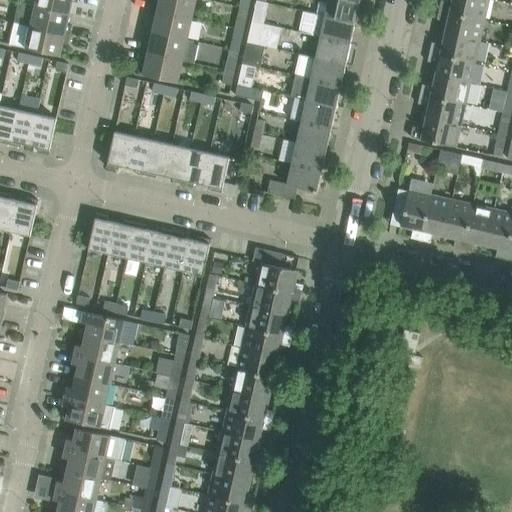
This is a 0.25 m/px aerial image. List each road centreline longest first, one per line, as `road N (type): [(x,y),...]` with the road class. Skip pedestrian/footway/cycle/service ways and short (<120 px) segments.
road 1 (residential): [(14,511),(32,429),(23,411),(74,184)]
road 2 (residential): [(345,244),(74,184)]
road 3 (residential): [(287,511),(345,244)]
road 4 (residential): [(345,244),(398,0)]
road 5 (residential): [(74,184),(116,0)]
road 6 (residential): [(511,286),(345,244)]
